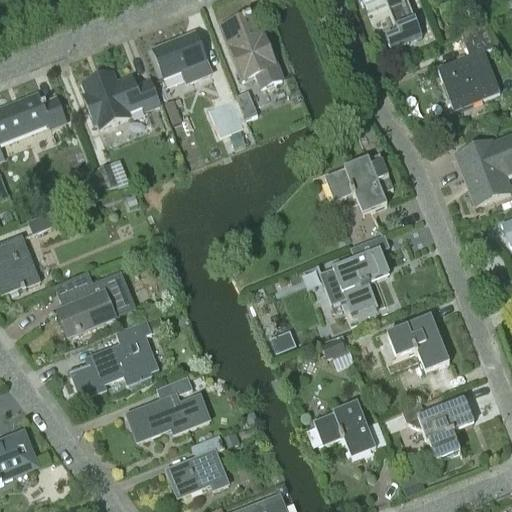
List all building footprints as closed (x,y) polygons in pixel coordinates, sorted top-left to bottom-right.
[(356,0),(359,6),(361,5),(364,11),(385,3),(397,36),(384,41),(390,54),(421,42),(404,0),(356,0)] [(242,87),(255,82),(260,95),(283,86),(278,73),(268,48),(262,51),(249,19),(243,22),(244,24),(221,33),(242,87)] [(499,97),(484,57),(492,53),(488,40),(483,29),(460,37),(470,61),(437,74),(453,116),(472,109),(471,108),(499,97)] [(187,89),(211,79),(199,49),(191,52),(186,41),(179,43),(180,44),(153,55),(164,83),(182,76),(187,89)] [(83,90),(87,101),(84,102),(95,130),(143,111),(145,116),(159,111),(150,85),(136,90),(133,83),(117,89),(112,78),(83,90)] [(236,102),(246,125),(257,121),(248,97),(236,102)] [(50,134),(66,128),(56,104),(42,109),(38,100),(0,115),(0,148),(48,129),(50,134)] [(233,130),(246,125),(236,102),(224,106),(233,130)] [(504,183),(511,179),(511,146),(511,144),(492,152),(491,149),(456,163),(475,212),(510,199),(504,183)] [(379,160),(368,164),(344,174),(345,176),(325,184),(334,207),(354,199),(363,221),(387,211),(382,199),(393,195),(379,160)] [(109,169),(96,174),(104,196),(117,191),(109,169)] [(33,240),(57,231),(52,219),(28,228),(33,240)] [(511,225),(501,230),(510,252),(511,251),(511,225)] [(384,241),(351,255),(355,266),(333,275),(320,280),(332,310),(347,305),(352,318),(376,308),(368,289),(389,280),(380,257),(389,253),(384,241)] [(25,291),(38,286),(22,243),(0,251),(0,296),(1,300),(22,292),(24,296),(27,295),(25,291)] [(54,292),(61,309),(64,307),(67,314),(58,318),(68,343),(115,324),(114,321),(120,318),(112,300),(123,295),(123,296),(125,295),(119,280),(122,279),(122,277),(93,289),(88,278),(54,292)] [(153,340),(153,338),(165,333),(161,322),(117,340),(121,351),(88,364),(90,371),(69,378),(70,380),(71,379),(88,403),(106,396),(104,390),(125,382),(130,393),(153,384),(151,379),(159,375),(147,343),(153,340)] [(425,378),(449,368),(431,322),(407,331),(407,333),(387,341),(396,364),(414,357),(415,359),(417,358),(425,378)] [(324,331),(307,337),(312,348),(328,342),(324,331)] [(321,353),(326,365),(346,357),(341,345),(321,353)] [(190,435),(190,434),(211,426),(200,398),(179,406),(178,402),(193,396),(189,383),(158,395),(163,407),(133,419),(144,447),(173,435),(175,441),(190,435)] [(406,429),(417,424),(426,448),(428,447),(436,467),(460,458),(453,439),(455,439),(454,437),(460,434),(457,427),(470,421),(463,405),(424,420),(420,409),(401,416),(406,429)] [(334,420),(314,428),(323,452),(342,445),(342,446),(344,445),(352,464),(376,455),(375,453),(386,449),(377,427),(366,431),(357,409),(333,418),(334,420)] [(223,440),(228,452),(240,447),(235,435),(223,440)] [(0,488),(4,487),(3,485),(13,481),(10,475),(35,465),(24,437),(0,447),(0,488)] [(216,458),(225,455),(220,442),(192,453),(197,464),(173,474),(184,502),(212,491),(214,497),(229,491),(216,458)] [(400,484),(406,498),(422,492),(416,478),(400,484)] [(275,496),(282,499),(287,497),(283,487),(278,489),(273,491),(275,496)] [(283,511),(279,502),(253,511),(283,511)]
